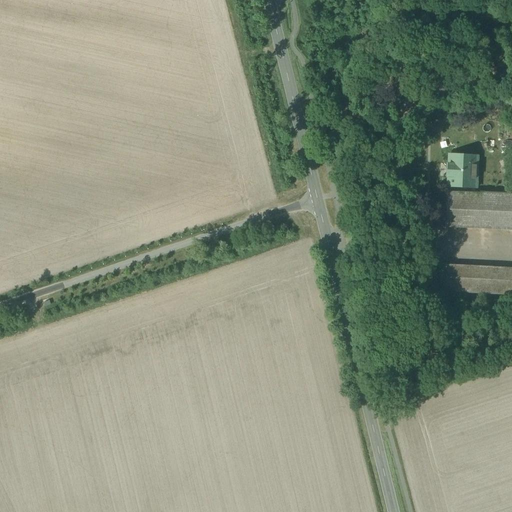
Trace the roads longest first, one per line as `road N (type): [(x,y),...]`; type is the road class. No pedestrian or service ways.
road 1 (unclassified): [(0,303),(318,199)]
road 2 (tertiary): [(394,511),(318,199)]
road 3 (tertiary): [(318,199),(269,0)]
